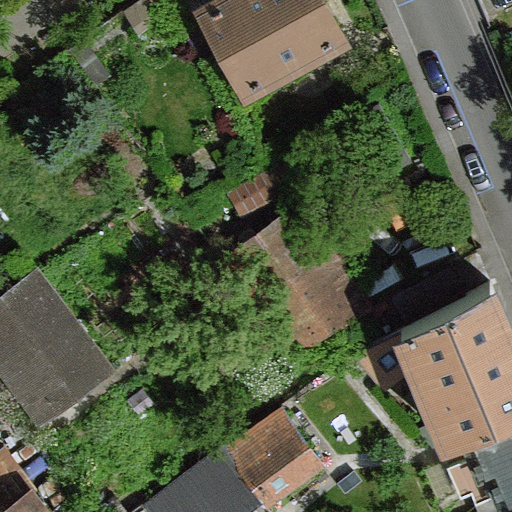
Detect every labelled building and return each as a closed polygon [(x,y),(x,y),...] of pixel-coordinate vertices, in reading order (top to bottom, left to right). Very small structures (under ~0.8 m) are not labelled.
[(225,0),(211,8),(251,81),(337,35),(318,0),(225,0)] [(298,206),(225,259),(296,356),(331,330),(369,310),(298,206)] [(397,295),(412,323),(466,295),(451,267),(397,295)] [(38,272),(0,300),(0,357),(45,416),(110,367),(38,272)] [(412,323),(403,328),(450,439),(511,412),(511,327),(492,281),(466,295),(412,323)] [(384,336),(354,353),(381,385),(399,369),(384,336)] [(279,411),(232,448),(253,475),(271,498),(318,462),(279,411)] [(511,420),(469,439),(487,482),(494,479),(499,491),(505,504),(511,500),(511,420)] [(230,445),(146,505),(151,511),(205,511),(206,511),(253,475),(232,448),(230,445)] [(481,509),(482,511),(484,511),(505,504),(499,491),(475,502),(478,506),(481,509)] [(47,511),(35,494),(8,511),(47,511)] [(511,511),(511,500),(505,504),(484,511),(511,511)]
